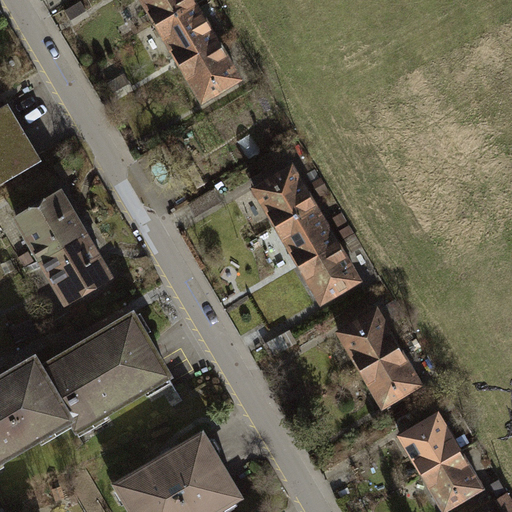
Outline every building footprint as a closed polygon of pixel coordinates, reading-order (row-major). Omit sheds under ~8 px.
[(198,0),(141,0),(158,27),(200,2),(198,0)] [(200,2),(158,27),(181,67),(223,42),(200,2)] [(223,42),(181,67),(205,107),(247,83),(223,42)] [(0,187),(43,162),(38,153),(9,104),(0,109),(0,187)] [(297,165),(255,189),(277,228),(319,203),(297,165)] [(326,180),(315,186),(323,200),(334,194),(326,180)] [(90,233),(64,189),(14,218),(40,262),(90,233)] [(198,221),(226,205),(219,192),(191,209),(198,221)] [(319,203),(277,228),(301,268),(343,244),(319,203)] [(346,216),(336,222),(347,242),(358,236),(346,216)] [(115,277),(90,233),(40,262),(65,306),(115,277)] [(343,244),(301,268),(324,307),(366,283),(343,244)] [(382,308),(340,333),(363,372),(405,348),(382,308)] [(75,421),(82,433),(172,379),(133,314),(43,368),(75,421)] [(28,326),(13,334),(20,347),(35,339),(28,326)] [(293,333),(266,349),(274,362),(301,346),(293,333)] [(405,348),(363,372),(386,412),(428,388),(405,348)] [(0,377),(0,466),(75,421),(43,368),(36,356),(0,377)] [(443,412),(400,436),(423,475),(465,450),(443,412)] [(114,486),(129,511),(227,511),(247,501),(206,432),(114,486)] [(465,450),(423,475),(444,511),(451,511),(489,491),(465,450)] [(503,482),(493,488),(501,500),(510,495),(503,482)] [(502,511),(511,511),(511,497),(510,495),(501,500),(497,503),(502,511)]
